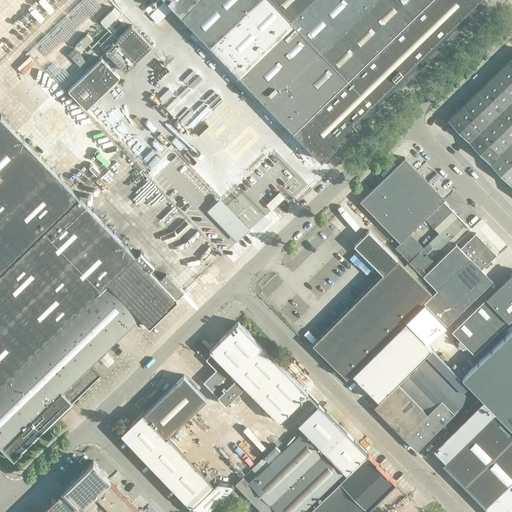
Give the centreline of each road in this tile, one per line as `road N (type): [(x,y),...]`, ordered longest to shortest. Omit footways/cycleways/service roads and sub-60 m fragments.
road 1 (unclassified): [(454,511),(232,286)]
road 2 (unclassified): [(232,286),(404,119)]
road 3 (unclassified): [(87,426),(232,286)]
road 4 (unclassified): [(511,230),(404,119)]
road 5 (unclassified): [(404,119),(511,15)]
